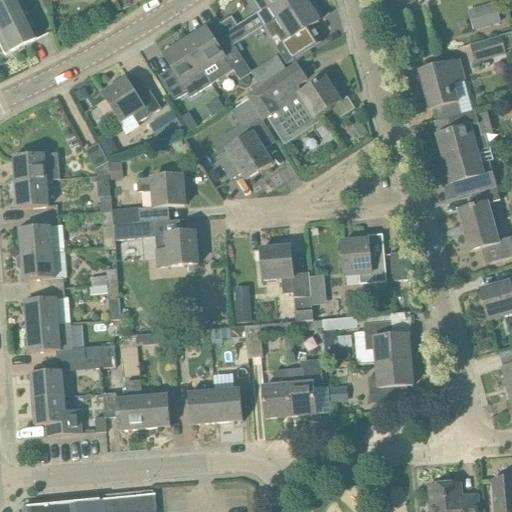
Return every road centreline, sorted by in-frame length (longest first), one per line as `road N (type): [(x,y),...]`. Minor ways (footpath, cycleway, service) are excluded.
road 1 (residential): [(0,481),(277,462)]
road 2 (residential): [(511,437),(478,433),(470,421),(413,205)]
road 3 (tertiary): [(181,0),(0,101)]
road 4 (residential): [(393,141),(356,0)]
road 5 (residential): [(293,201),(324,214),(413,205)]
